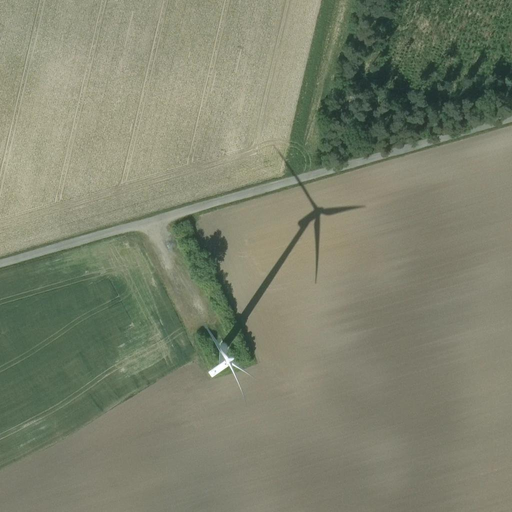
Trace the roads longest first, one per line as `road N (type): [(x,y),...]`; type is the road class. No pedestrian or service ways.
road 1 (track): [(511,116),(0,263)]
road 2 (track): [(148,219),(211,328)]
